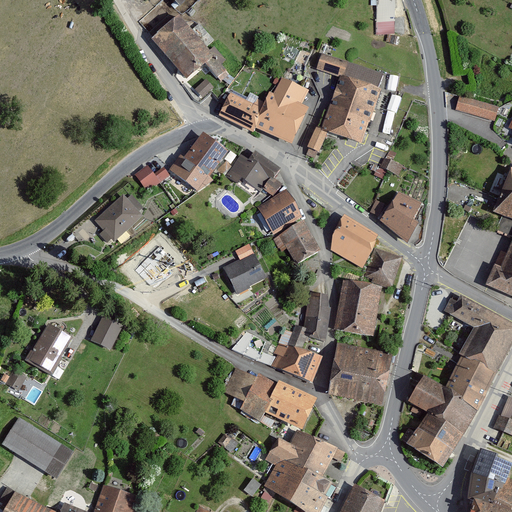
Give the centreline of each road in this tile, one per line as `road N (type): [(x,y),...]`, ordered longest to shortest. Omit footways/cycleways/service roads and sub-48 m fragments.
road 1 (unclassified): [(428,270),(220,128),(135,158),(66,220),(0,257)]
road 2 (tertiary): [(428,270),(438,115),(413,0)]
road 3 (tertiary): [(431,511),(391,452),(428,270)]
road 4 (unclassified): [(511,367),(443,511)]
